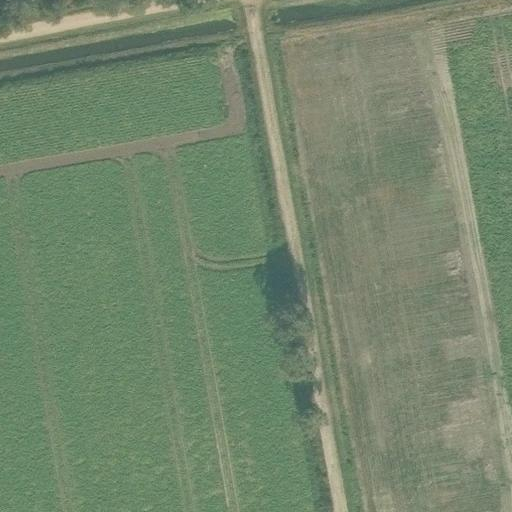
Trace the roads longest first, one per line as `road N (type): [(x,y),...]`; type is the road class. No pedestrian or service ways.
road 1 (track): [(342,511),(249,0)]
road 2 (track): [(227,0),(0,36)]
